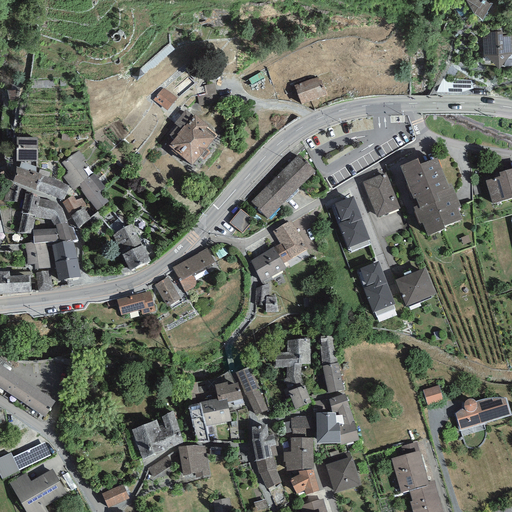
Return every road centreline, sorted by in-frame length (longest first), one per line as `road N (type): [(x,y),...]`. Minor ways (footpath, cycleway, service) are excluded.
road 1 (residential): [(239,245),(253,295),(229,342),(230,360),(272,511)]
road 2 (secondary): [(411,103),(344,109),(295,130),(191,238)]
road 3 (residential): [(239,245),(423,136)]
road 4 (secondary): [(191,238),(132,281),(0,304)]
road 5 (track): [(232,83),(323,35),(372,29)]
road 6 (residential): [(0,401),(54,442),(102,511)]
